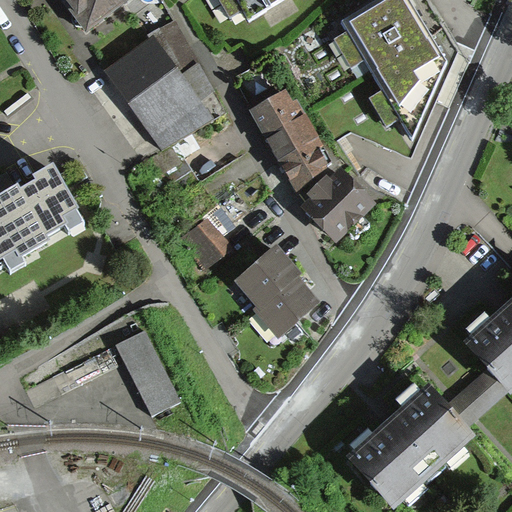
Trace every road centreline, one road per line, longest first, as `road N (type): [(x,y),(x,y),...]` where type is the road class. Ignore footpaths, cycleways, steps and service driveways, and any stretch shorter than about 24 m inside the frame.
road 1 (residential): [(269,443),(127,194),(1,0)]
road 2 (tertiary): [(269,443),(336,367),(393,284),(511,32)]
